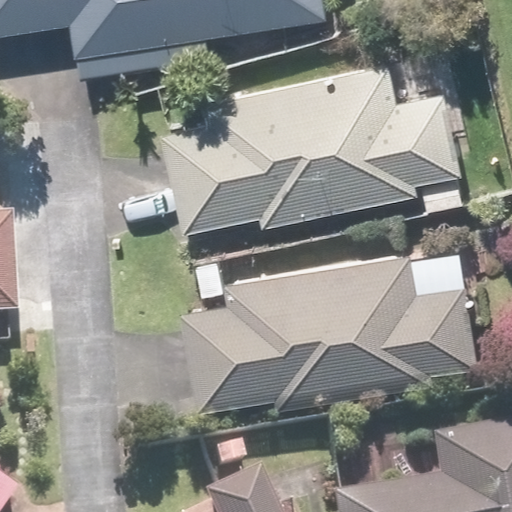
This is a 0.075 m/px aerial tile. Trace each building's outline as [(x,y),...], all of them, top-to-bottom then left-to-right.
[(0,0),(0,30),(72,22),(75,51),(322,21),(319,0),(0,0)] [(200,122),(157,132),(181,233),(251,217),(254,227),(461,178),(440,91),(394,102),(383,56),(195,101),(200,122)] [(407,253),(218,285),(221,302),(176,310),(193,408),(275,394),(278,410),(436,383),(433,370),(475,363),(461,283),(414,291),(407,253)] [(430,486),(320,505),(321,511),(511,511),(511,428),(423,444),(430,486)] [(262,511),(249,481),(190,507),(191,511),(262,511)]
